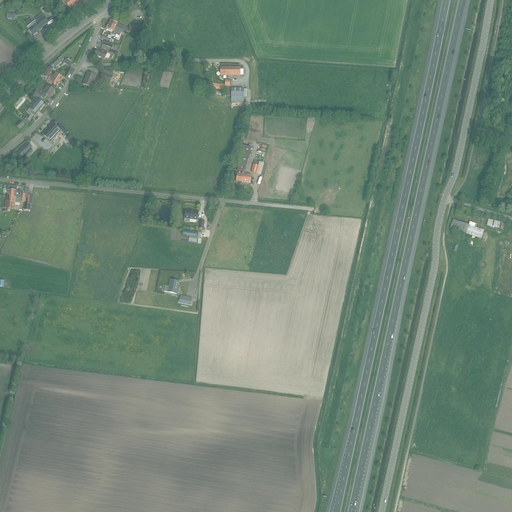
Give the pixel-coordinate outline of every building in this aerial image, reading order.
[(64,2),(69,8),(79,1),(79,0),(64,0),(64,1),(64,2)] [(41,28),(48,22),(44,16),(36,22),(35,20),(27,27),(29,29),(29,30),(29,31),(31,34),(32,33),(33,36),(42,29),(41,28)] [(111,20),(109,24),(124,31),(126,31),(127,28),(118,24),(118,23),(111,20)] [(109,24),(107,29),(114,32),(113,35),(116,36),(116,35),(120,36),(121,33),(123,34),(124,31),(109,24)] [(95,55),(104,60),(105,57),(107,58),(108,58),(110,55),(107,54),(107,53),(101,50),(99,49),(98,51),(97,50),(95,55)] [(49,71),(47,74),(60,82),(63,78),(53,72),(52,73),(49,71)] [(83,85),(92,88),(94,81),(92,80),(94,76),(87,73),(83,85)] [(113,77),(103,73),(101,78),(110,82),(113,77)] [(45,77),(45,78),(48,80),(58,86),(60,82),(47,74),(45,77)] [(43,95),(41,97),(44,99),(47,95),(50,98),(55,90),(47,86),(45,89),(46,89),(42,95),(43,95)] [(231,102),(244,102),(244,89),(232,89),(231,102)] [(22,107),(29,99),(26,95),(18,103),(22,107)] [(38,99),(28,111),(34,117),(45,105),(38,99)] [(44,135),(50,142),(61,130),(66,135),(68,132),(55,119),(49,125),(50,126),(48,128),(49,129),(46,132),(45,132),(44,133),(44,134),(44,135)] [(36,140),(25,152),(27,154),(29,152),(32,155),(42,146),(36,140)] [(239,145),(235,159),(234,164),(238,165),(238,170),(236,170),(235,174),(237,174),(236,181),(250,183),(251,175),(245,175),(246,167),(251,148),(239,145)] [(8,190),(7,196),(25,198),(24,198),(26,198),(28,198),(29,195),(29,191),(29,189),(25,189),(25,190),(25,192),(21,192),(21,191),(20,191),(17,191),(16,191),(17,187),(9,186),(9,190),(8,190)] [(25,198),(7,196),(7,201),(6,201),(5,207),(13,208),(14,203),(19,203),(19,202),(25,202),(26,198),(24,198),(25,198)] [(185,219),(197,220),(199,212),(186,211),(185,219)] [(457,217),(455,226),(486,235),(488,227),(479,225),(480,221),(474,219),(473,221),(457,217)] [(168,293),(173,294),(178,295),(179,288),(177,288),(179,282),(170,280),(168,293)] [(192,299),(181,297),(179,303),(191,305),(192,299)]
